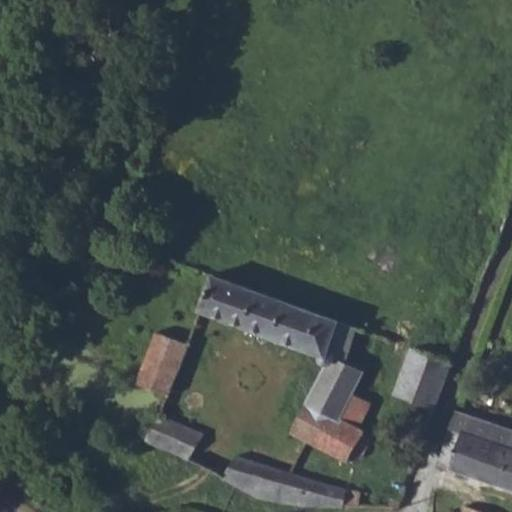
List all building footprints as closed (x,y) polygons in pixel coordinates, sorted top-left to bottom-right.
[(210,274),(197,310),(314,353),(321,368),(302,404),(297,416),(290,431),(346,462),(351,454),(361,460),(368,443),(357,434),(355,428),(337,420),(350,395),(362,372),(335,361),(329,350),(341,321),(210,274)] [(151,332),(144,355),(178,369),(187,344),(151,332)] [(413,346),(394,396),(434,409),(451,360),(413,346)] [(144,355),(137,383),(170,395),(178,369),(144,355)] [(370,404),(350,395),(337,420),(355,428),(357,434),(370,404)] [(289,411),(297,416),(302,404),(295,400),(289,411)] [(511,430),(456,411),(439,467),(511,490),(511,430)] [(146,435),(143,441),(165,451),(169,448),(186,458),(200,434),(161,417),(159,416),(157,420),(147,417),(140,419),(139,424),(146,435)] [(233,455),(219,476),(231,484),(253,496),(301,508),(359,509),(360,491),(291,473),(295,460),(281,457),(276,470),(233,455)] [(390,495),(387,510),(403,510),(404,498),(390,495)]
